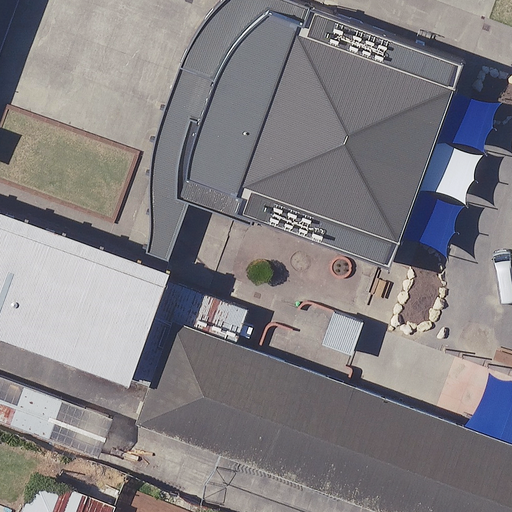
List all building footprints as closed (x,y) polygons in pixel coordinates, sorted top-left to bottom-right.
[(511,0),(337,0),(327,31),(511,94),(511,0)] [(410,112),(231,51),(173,217),(352,278),(410,112)] [(115,136),(0,96),(0,222),(76,249),(115,136)] [(119,291),(0,249),(0,376),(80,404),(119,291)] [(232,511),(511,511),(511,472),(132,341),(90,463),(232,511)] [(176,511),(149,511),(39,470),(23,511),(217,511),(218,510),(183,497),(176,511)]
